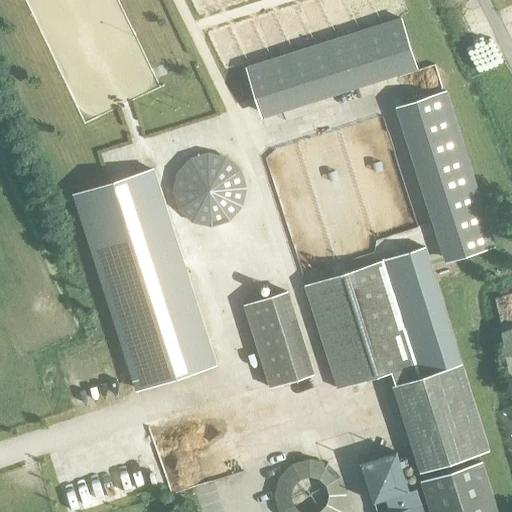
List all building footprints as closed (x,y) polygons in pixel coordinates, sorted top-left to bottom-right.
[(401,18),(247,67),(262,113),(416,64),(401,18)] [(447,91),(401,106),(450,260),(496,245),(484,208),(447,91)] [(420,226),(432,222),(420,182),(408,185),(420,226)] [(148,400),(230,377),(164,185),(81,210),(148,400)] [(384,261),(418,366),(392,373),(395,384),(461,363),(423,248),(384,261)] [(384,261),(305,286),(338,389),(392,373),(418,366),(384,261)] [(286,292),(243,305),(270,389),(312,375),(286,292)] [(511,292),(497,296),(503,320),(511,317),(511,292)] [(511,377),(511,376),(511,329),(503,332),(511,377)] [(489,450),(461,363),(395,384),(423,471),(489,450)] [(397,452),(361,464),(373,499),(408,488),(397,452)] [(275,511),(341,511),(352,472),(290,455),(275,511)] [(421,480),(430,511),(497,511),(482,460),(421,480)] [(408,488),(373,499),(376,511),(423,511),(419,500),(413,502),(408,488)]
